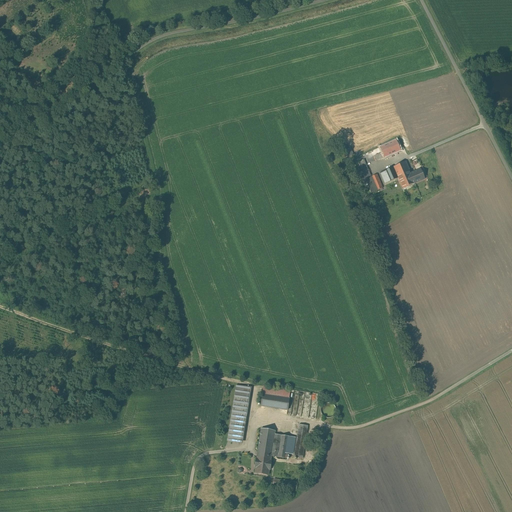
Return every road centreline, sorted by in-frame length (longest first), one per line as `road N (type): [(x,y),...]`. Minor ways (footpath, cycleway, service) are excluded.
road 1 (unclassified): [(325,0),(153,40),(0,146)]
road 2 (track): [(0,307),(200,371)]
road 3 (unclassified): [(421,0),(511,177)]
